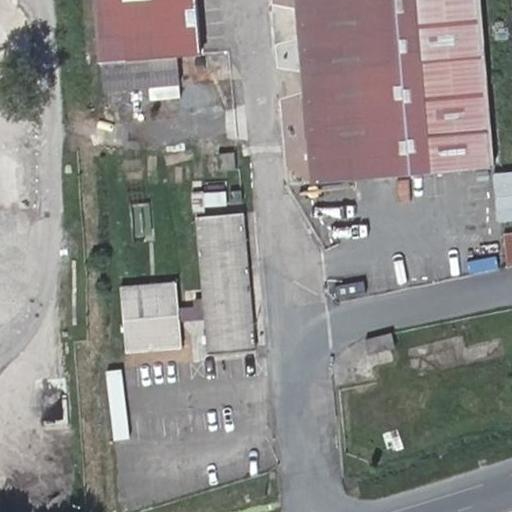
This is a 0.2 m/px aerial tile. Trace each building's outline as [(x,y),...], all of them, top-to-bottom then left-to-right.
[(195,0),(99,0),(100,14),(195,1),(195,0)] [(476,0),(297,0),(313,185),(490,170),(476,0)] [(195,1),(100,14),(102,25),(196,12),(195,1)] [(196,12),(102,25),(107,83),(182,75),(179,50),(200,47),(196,12)] [(224,170),(240,169),(239,152),(223,152),(224,170)] [(499,219),(511,218),(511,170),(499,170),(499,219)] [(242,191),(227,193),(229,207),(243,206),(242,191)] [(210,346),(254,342),(246,221),(198,225),(205,291),(206,305),(194,306),(179,308),(178,287),(125,291),(130,356),(182,351),(180,324),(208,322),(210,346)] [(206,305),(205,291),(192,292),(194,306),(206,305)] [(370,346),(376,364),(400,355),(394,337),(370,346)] [(257,360),(254,342),(210,346),(212,363),(257,360)]
